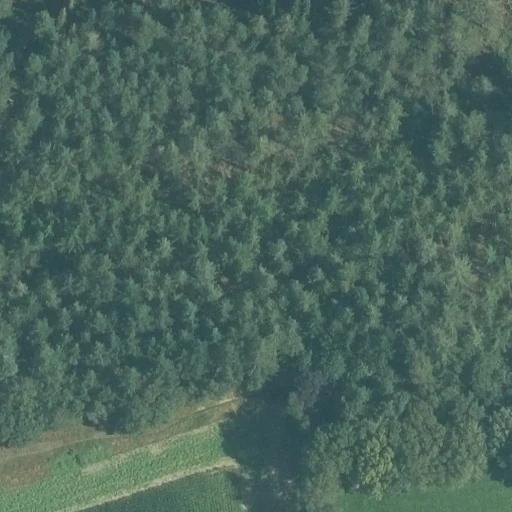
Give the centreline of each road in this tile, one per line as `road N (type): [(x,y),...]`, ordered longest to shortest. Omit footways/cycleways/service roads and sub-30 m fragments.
road 1 (track): [(0,449),(289,390),(452,397)]
road 2 (track): [(511,94),(452,397)]
road 3 (track): [(29,0),(0,139)]
